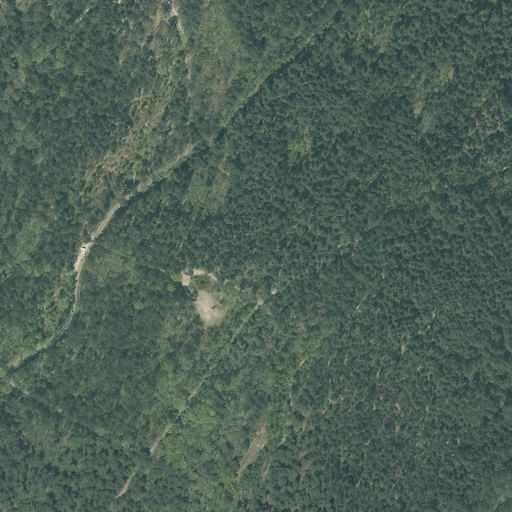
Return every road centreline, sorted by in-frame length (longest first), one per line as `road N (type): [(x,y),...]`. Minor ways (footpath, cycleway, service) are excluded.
road 1 (track): [(146,455),(264,299),(414,194),(511,164)]
road 2 (unclassified): [(166,0),(186,63),(186,149),(110,213),(75,275),(62,333),(0,373)]
